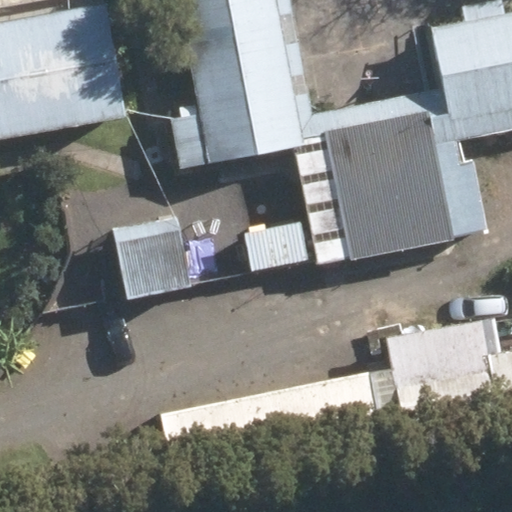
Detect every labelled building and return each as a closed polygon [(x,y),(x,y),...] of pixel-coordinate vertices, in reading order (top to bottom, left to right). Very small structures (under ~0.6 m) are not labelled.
[(23,0),(0,3),(0,122),(109,108),(94,0),(23,0)] [(158,0),(174,91),(139,98),(147,151),(277,130),(255,0),(158,0)] [(511,0),(508,0),(417,16),(435,119),(511,105),(511,0)] [(430,100),(277,130),(300,252),(454,222),(430,100)] [(180,189),(138,198),(164,318),(206,309),(180,189)] [(134,314),(118,203),(80,209),(96,320),(134,314)] [(397,411),(511,388),(511,350),(498,354),(491,320),(384,342),(397,411)] [(376,367),(163,413),(174,465),(387,418),(376,367)]
